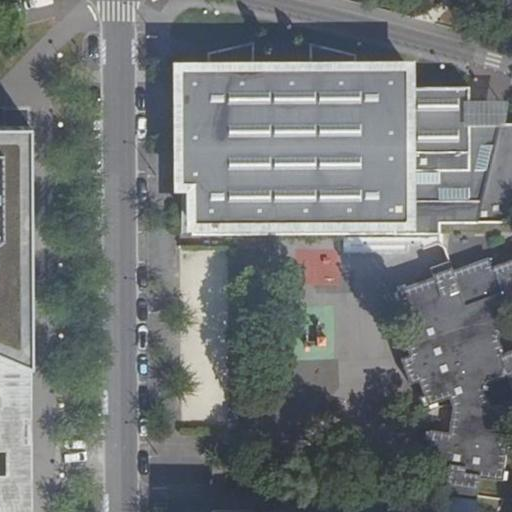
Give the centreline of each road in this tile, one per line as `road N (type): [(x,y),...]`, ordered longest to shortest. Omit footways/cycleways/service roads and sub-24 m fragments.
road 1 (unclassified): [(117,0),(124,511)]
road 2 (unclassified): [(511,64),(281,0)]
